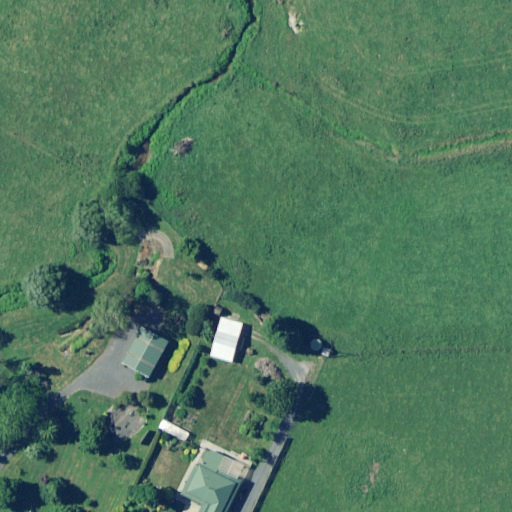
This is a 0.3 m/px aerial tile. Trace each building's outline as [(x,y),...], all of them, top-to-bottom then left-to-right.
[(201,286),(182,274),(176,282),(195,295),(201,286)] [(244,325),(221,318),(210,356),(233,363),(244,325)] [(171,342),(143,327),(123,363),(151,378),(171,342)] [(190,432),(164,420),(160,429),(186,441),(190,432)] [(213,449),(203,468),(196,464),(181,492),(204,504),(199,511),(225,511),(239,486),(249,468),(213,449)]
